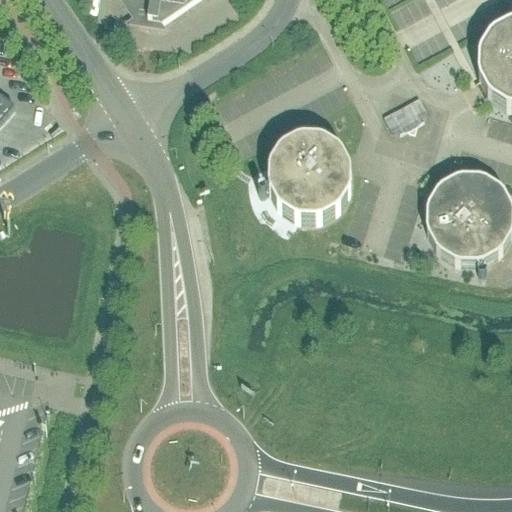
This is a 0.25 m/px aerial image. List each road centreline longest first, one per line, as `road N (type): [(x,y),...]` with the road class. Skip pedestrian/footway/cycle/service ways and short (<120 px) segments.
road 1 (motorway): [(505,511),(247,462)]
road 2 (unclassified): [(291,0),(251,45),(126,121)]
road 3 (unclassified): [(177,281),(170,213),(126,121)]
road 4 (unclassified): [(126,121),(0,202)]
road 5 (unclassified): [(126,121),(46,0)]
road 6 (unclassified): [(203,416),(194,324),(177,281)]
road 7 (unclassified): [(177,281),(171,418)]
